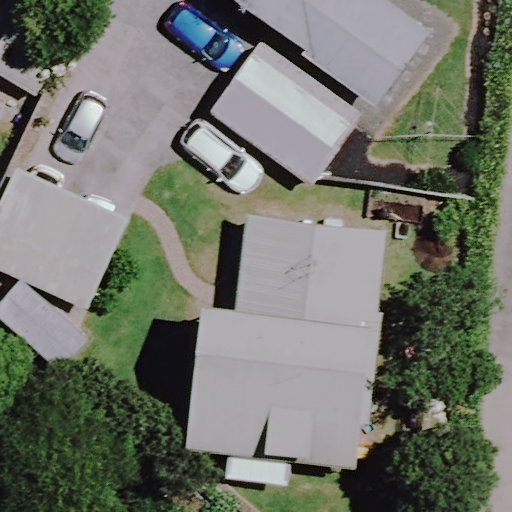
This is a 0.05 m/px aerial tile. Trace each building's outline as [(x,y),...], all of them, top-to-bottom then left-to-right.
[(0,0),(0,64),(8,71),(67,0),(0,0)] [(222,0),(267,32),(370,107),(420,38),(368,0),(222,0)] [(370,107),(267,32),(206,118),(308,192),(370,107)] [(14,179),(0,207),(0,275),(18,284),(0,319),(0,334),(56,362),(120,232),(14,179)] [(371,234),(236,222),(228,313),(189,309),(176,453),(350,468),(371,234)]
